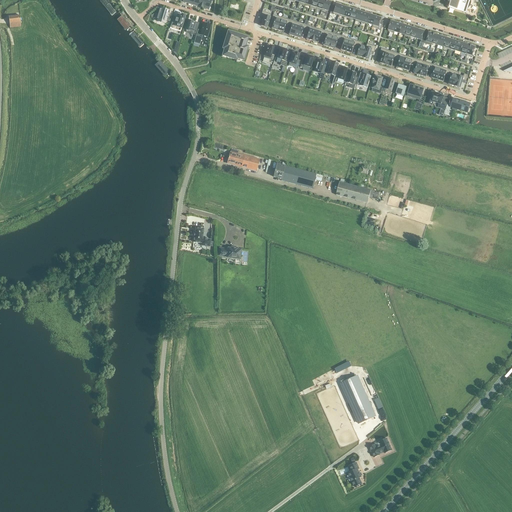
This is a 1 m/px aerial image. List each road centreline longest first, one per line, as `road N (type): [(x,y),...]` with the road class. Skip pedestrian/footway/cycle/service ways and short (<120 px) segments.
road 1 (unclassified): [(178,511),(163,442),(161,375),(197,103),(135,18)]
road 2 (track): [(189,87),(217,75),(511,139)]
road 3 (track): [(197,103),(248,106),(511,171)]
road 4 (residential): [(489,42),(467,97),(248,29)]
road 5 (secondary): [(384,511),(511,368)]
road 6 (unknown): [(195,154),(363,206)]
road 7 (residential): [(489,42),(351,0)]
road 8 (residential): [(248,29),(157,2),(135,18)]
